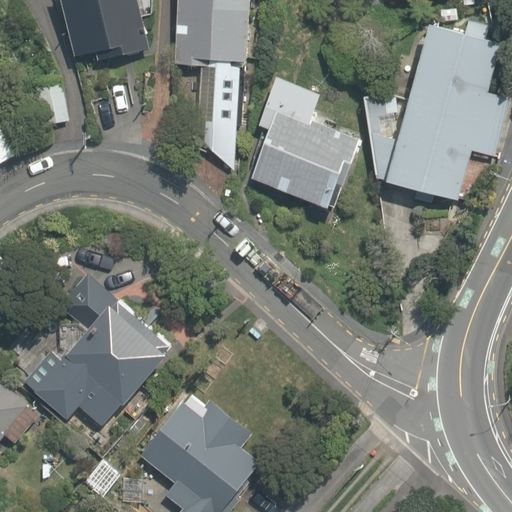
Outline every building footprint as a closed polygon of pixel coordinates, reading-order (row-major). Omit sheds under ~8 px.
[(85,0),(100,47),(113,44),(116,55),(147,45),(145,41),(144,38),(141,28),(132,0),(85,0)] [(200,121),(199,142),(206,148),(229,168),(234,60),(237,61),(241,0),(173,0),(172,27),(177,27),(176,38),(171,38),(169,64),(193,65),(194,58),(204,58),(203,70),(209,70),(207,121),(200,121)] [(413,22),(394,113),(377,109),(373,130),(390,133),(379,183),(453,199),(464,151),(492,157),(506,96),(482,90),(493,39),(413,22)] [(27,81),(30,95),(39,93),(46,124),(64,120),(54,75),(27,81)] [(253,140),(259,142),(245,178),(324,207),(338,171),(333,169),(344,138),(299,122),(305,90),(265,75),(253,140)] [(0,123),(0,160),(18,146),(0,123)] [(0,262),(0,279),(9,272),(0,262)] [(107,295),(82,274),(57,306),(77,324),(53,351),(49,347),(19,382),(63,420),(74,406),(97,426),(165,348),(111,302),(104,310),(98,305),(107,295)] [(0,434),(0,435),(12,445),(34,418),(0,388),(0,434)] [(199,409),(180,395),(135,454),(209,511),(214,511),(254,461),(238,448),(246,436),(204,403),(199,409)]
